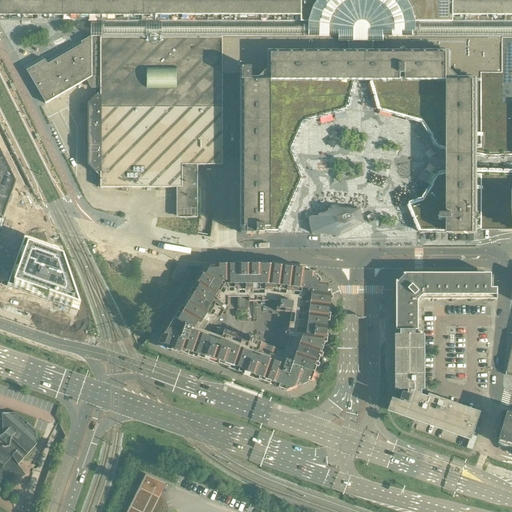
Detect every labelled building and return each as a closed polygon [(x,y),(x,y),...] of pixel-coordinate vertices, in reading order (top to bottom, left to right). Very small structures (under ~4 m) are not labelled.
[(0,0),(0,15),(37,15),(38,14),(47,14),(48,15),(77,15),(78,14),(87,14),(87,15),(95,15),(100,20),(130,20),(131,21),(134,21),(135,20),(145,20),(149,20),(149,0),(0,0)] [(149,0),(149,20),(149,23),(195,23),(195,20),(196,20),(197,22),(205,22),(207,20),(221,20),(221,22),(287,22),(288,23),(292,23),(292,20),(298,20),(298,23),(300,23),(308,23),(319,23),(324,23),(339,8),(338,0),(342,0),(343,5),(352,5),(352,0),(149,0)] [(370,6),(377,6),(377,3),(377,2),(378,2),(383,2),(383,3),(383,8),(388,13),(398,22),(431,22),(450,22),(451,23),(452,23),(462,23),(465,20),(465,24),(507,24),(507,21),(507,0),(369,0),(370,3),(370,6)] [(370,76),(370,82),(378,111),(422,123),(438,148),(453,151),(453,152),(454,152),(454,151),(455,151),(455,164),(455,171),(454,171),(453,171),(453,172),(438,175),(422,200),(407,205),(419,233),(449,233),(449,235),(482,235),(482,231),(492,231),(511,231),(511,36),(502,36),(502,38),(501,38),(500,38),(500,39),(482,39),(481,39),(479,37),(459,37),(458,36),(384,36),(384,37),(382,38),(377,41),(376,40),(374,42),(372,42),(370,56),(370,67),(370,76)] [(45,60),(26,71),(45,104),(92,77),(100,77),(100,92),(88,104),(88,165),(100,178),(100,188),(101,188),(180,188),(180,218),(197,218),(197,185),(197,173),(197,166),(207,166),(222,166),(222,165),(222,156),(222,75),(227,75),(240,75),(240,235),(263,235),(263,233),(279,233),(303,178),(292,150),(304,123),(347,111),(355,82),(355,77),(356,77),(356,76),(360,76),(370,76),(370,67),(370,56),(372,42),(374,42),(376,40),(377,41),(382,38),(360,38),(339,38),(339,37),(335,37),(327,37),(324,37),(324,39),(297,39),(297,37),(227,37),(222,37),(222,39),(166,39),(161,45),(146,45),(141,39),(101,39),(101,45),(92,45),(92,44),(90,44),(90,45),(84,45),(84,44),(83,44),(55,60),(55,61),(48,65),(45,60)] [(0,218),(2,220),(7,205),(8,203),(11,195),(12,193),(11,193),(13,189),(14,187),(13,187),(15,183),(13,179),(12,177),(10,172),(9,169),(8,170),(8,168),(7,166),(6,166),(6,165),(5,162),(2,158),(3,158),(2,156),(1,156),(1,154),(0,152),(0,218)] [(333,206),(331,207),(311,218),(310,217),(308,218),(308,221),(309,220),(311,231),(310,231),(311,233),(313,234),(313,233),(336,236),(336,237),(338,237),(340,236),(360,225),(361,225),(363,224),(362,222),(361,222),(359,212),(360,211),(360,209),(358,209),(357,210),(335,207),(335,206),(333,206)] [(24,239),(8,286),(78,311),(58,251),(24,239)] [(157,307),(163,278),(151,275),(154,260),(124,253),(117,283),(130,286),(127,300),(157,307)] [(181,307),(175,317),(204,328),(210,326),(215,328),(219,319),(226,308),(226,304),(228,304),(228,299),(237,299),(237,296),(248,296),(248,267),(215,267),(215,268),(209,267),(205,276),(203,275),(183,309),(181,307)] [(248,296),(237,296),(237,299),(237,311),(249,311),(249,303),(252,303),(270,303),(270,301),(277,302),(277,301),(293,303),(297,309),(296,315),(290,314),(289,323),(301,325),(304,301),(314,293),(326,295),(327,284),(320,283),(320,281),(316,276),(314,276),(314,274),(304,272),(270,268),(251,267),(248,267),(248,296)] [(396,283),(395,283),(395,332),(420,331),(420,302),(422,301),(423,300),(431,300),(461,300),(490,300),(490,275),(403,275),(403,276),(400,279),(396,283)] [(276,384),(275,389),(285,392),(311,382),(324,345),(330,295),(328,295),(326,295),(314,293),(304,301),(301,325),(289,323),(288,337),(289,338),(284,352),(285,353),(277,375),(279,376),(276,384)] [(277,302),(276,312),(290,314),(296,315),(297,309),(293,303),(277,301),(277,302)] [(162,338),(160,345),(167,347),(166,350),(198,361),(198,360),(218,367),(219,366),(227,369),(226,370),(243,376),(243,378),(275,389),(276,384),(279,376),(277,375),(285,353),(284,352),(244,339),(225,332),(215,328),(210,326),(204,328),(175,317),(162,338)] [(390,400),(385,414),(427,428),(469,443),(479,414),(427,395),(423,391),(423,392),(423,336),(420,336),(420,331),(395,332),(395,336),(394,336),(394,391),(406,391),(406,396),(401,394),(398,401),(402,403),(402,404),(390,400)] [(18,464),(22,460),(36,444),(36,431),(16,413),(1,414),(2,419),(0,420),(0,483),(1,485),(10,482),(13,476),(9,473),(11,472),(22,478),(25,476),(18,464)] [(504,435),(501,445),(511,448),(511,414),(509,420),(506,430),(505,430),(502,431),(503,434),(504,435)] [(126,511),(167,511),(168,511),(163,494),(167,484),(172,487),(172,486),(145,475),(126,511)]
